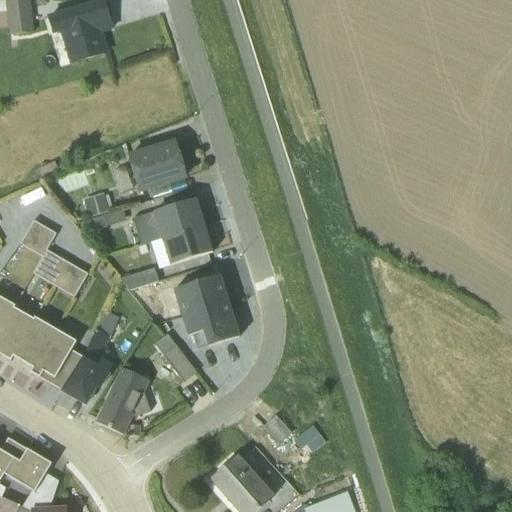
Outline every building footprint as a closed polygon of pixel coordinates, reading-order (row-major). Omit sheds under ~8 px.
[(29,0),(22,0),(0,2),(0,30),(8,30),(9,37),(34,34),(29,0)] [(60,35),(69,67),(106,56),(100,36),(111,32),(103,4),(48,21),(53,37),(60,35)] [(129,159),(140,194),(184,180),(183,176),(185,173),(182,165),(179,163),(173,145),(129,159)] [(54,164),(38,171),(41,178),(57,172),(54,164)] [(84,202),(89,220),(109,215),(104,197),(84,202)] [(160,242),(203,229),(195,200),(151,213),(152,216),(148,227),(157,233),(160,242)] [(126,223),(123,212),(84,224),(88,234),(126,223)] [(42,260),(55,236),(33,223),(19,246),(42,260)] [(158,271),(212,255),(203,229),(160,242),(150,245),(158,271)] [(34,276),(55,288),(68,266),(47,253),(34,276)] [(86,276),(68,266),(55,288),(73,299),(86,276)] [(126,276),(130,289),(160,280),(156,267),(126,276)] [(174,292),(182,320),(227,306),(219,278),(174,292)] [(0,333),(14,309),(0,300),(0,333)] [(227,306),(182,320),(188,339),(192,337),(196,353),(238,340),(227,306)] [(34,323),(13,311),(0,333),(0,357),(10,364),(13,359),(34,323)] [(100,359),(120,320),(106,313),(81,360),(61,394),(85,408),(86,408),(97,389),(101,391),(109,376),(107,375),(113,366),(100,359)] [(54,332),(36,321),(34,323),(13,359),(32,370),(54,332)] [(171,341),(159,326),(142,339),(153,354),(171,341)] [(32,370),(29,375),(61,394),(81,359),(71,353),(76,344),(54,332),(32,370)] [(174,349),(163,357),(182,383),(194,375),(174,349)] [(144,398),(150,383),(120,370),(97,425),(122,437),(130,418),(133,419),(150,414),(144,398)] [(0,452),(0,483),(13,462),(20,465),(27,452),(8,441),(0,453),(0,452)] [(13,462),(4,477),(34,494),(51,466),(27,452),(20,465),(13,462)] [(236,459),(211,482),(237,511),(257,511),(273,498),(260,485),(275,471),(266,461),(251,475),(236,459)] [(303,511),(353,511),(346,494),(303,511)] [(66,511),(66,509),(29,510),(2,499),(1,500),(0,500),(0,511),(66,511)]
